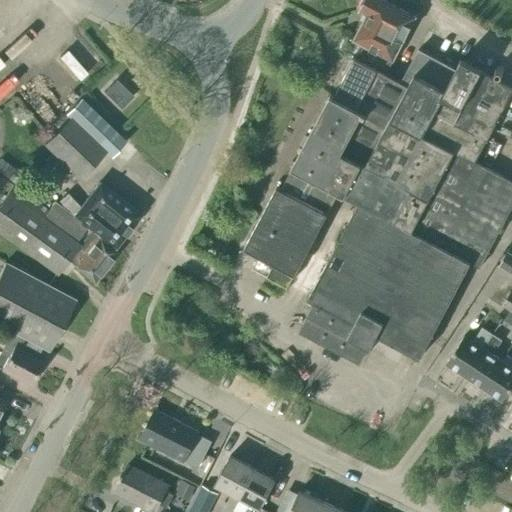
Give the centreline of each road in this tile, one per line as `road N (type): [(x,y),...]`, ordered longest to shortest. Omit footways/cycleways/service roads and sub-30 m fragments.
road 1 (tertiary): [(104,338),(212,123),(202,34)]
road 2 (residential): [(389,487),(104,338)]
road 3 (tertiary): [(18,511),(104,338)]
road 4 (residential): [(389,487),(449,399),(511,441)]
road 5 (unclassified): [(202,34),(151,29),(88,0)]
